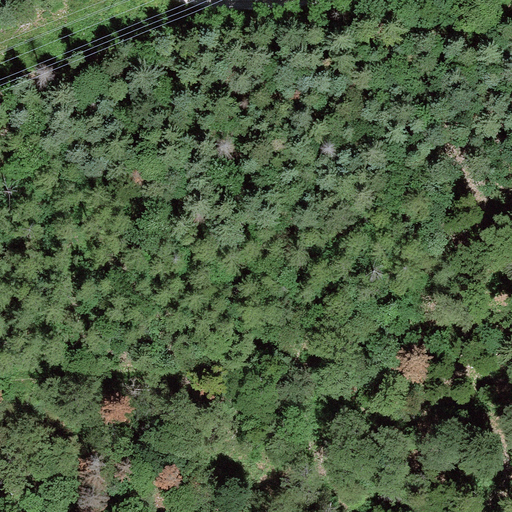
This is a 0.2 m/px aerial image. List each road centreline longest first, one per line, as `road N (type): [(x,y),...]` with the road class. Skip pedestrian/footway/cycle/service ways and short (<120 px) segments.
road 1 (track): [(0,378),(135,377),(230,345),(511,327)]
road 2 (track): [(195,0),(322,0)]
